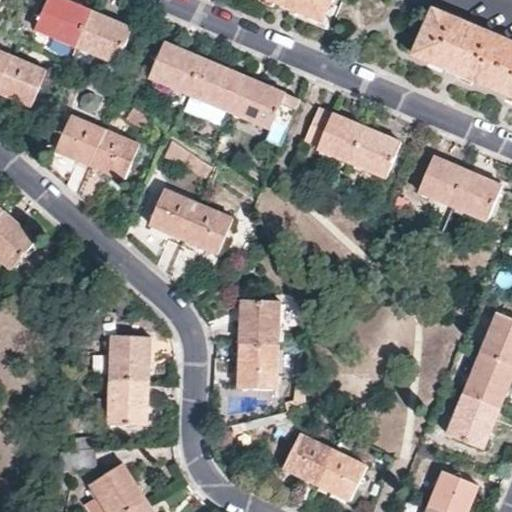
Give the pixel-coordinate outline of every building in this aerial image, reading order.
[(79,46),(93,12),(73,3),(65,0),(51,0),(39,29),(79,46)] [(324,23),(334,0),(270,0),(287,7),(324,23)] [(511,42),(433,9),(431,13),(414,55),(450,71),(509,95),(511,96),(511,42)] [(108,18),(93,12),(79,46),(119,63),(134,29),(108,18)] [(192,95),(207,60),(188,52),(166,42),(151,77),(192,95)] [(0,90),(14,58),(0,51),(0,90)] [(0,90),(0,125),(1,126),(13,98),(18,100),(33,106),(48,72),(14,58),(0,90)] [(229,69),(207,60),(192,95),(228,110),(232,112),(247,77),(229,69)] [(247,77),(232,112),(271,129),(287,94),(269,87),(247,77)] [(228,110),(192,95),(185,110),(221,126),(228,110)] [(320,149),(354,164),(368,129),(351,122),(334,115),(320,149)] [(78,160),(68,186),(79,196),(106,133),(72,118),(57,152),(69,156),(78,160)] [(368,129),(354,164),(388,178),(402,144),(385,136),(368,129)] [(106,133),(79,196),(91,206),(106,172),(114,176),(126,182),(141,148),(106,133)] [(170,143),(165,156),(190,165),(195,152),(170,143)] [(421,192),(455,207),(470,173),(455,167),(436,158),(421,192)] [(470,173),(455,207),(489,221),(504,187),(489,181),(470,173)] [(165,230),(186,239),(201,204),(165,189),(150,223),(165,230)] [(201,204),(186,239),(203,246),(220,254),(234,219),(201,204)] [(4,212),(0,217),(0,261),(12,272),(37,242),(22,228),(4,212)] [(168,240),(158,265),(170,276),(182,247),(168,240)] [(182,247),(170,276),(182,286),(196,253),(182,247)] [(241,344),(279,345),(280,300),(242,299),(242,316),(241,344)] [(482,354),(511,366),(511,316),(500,312),(482,354)] [(114,335),(111,380),(151,383),(151,358),(152,336),(114,335)] [(276,391),(279,345),(241,344),(240,371),(239,389),(276,391)] [(509,388),(511,381),(511,366),(482,354),(466,394),(500,409),(509,388)] [(151,383),(111,380),(110,423),(149,425),(150,403),(151,383)] [(308,407),(308,386),(297,386),(295,401),(287,402),(289,412),(308,407)] [(492,429),(500,409),(466,394),(449,434),(484,449),(492,429)] [(319,486),(335,452),(301,436),(285,470),(309,481),(319,486)] [(93,438),(73,440),(74,451),(94,449),(93,438)] [(74,451),(61,452),(57,473),(99,469),(97,449),(74,451)] [(369,468),(335,452),(319,486),(328,490),(353,502),(369,468)] [(108,511),(132,511),(149,501),(139,486),(125,464),(92,486),(99,497),(108,511)] [(431,505),(448,511),(468,511),(474,499),(479,487),(479,485),(445,471),(431,505)] [(108,511),(99,497),(87,504),(92,511),(108,511)] [(156,511),(149,501),(132,511),(156,511)]
